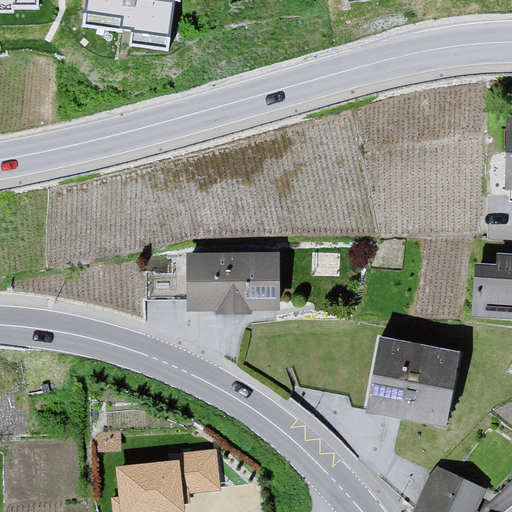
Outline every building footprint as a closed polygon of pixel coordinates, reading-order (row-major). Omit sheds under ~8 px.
[(0,0),(0,7),(38,9),(38,0),(0,0)] [(160,0),(82,0),(79,27),(138,34),(137,45),(171,49),(176,2),(160,0)] [(285,254),(193,254),(193,311),(285,311),(285,254)] [(511,260),(485,258),(481,315),(511,317),(511,260)] [(376,339),(366,411),(449,423),(459,351),(376,339)] [(172,458),(116,463),(119,495),(112,496),(113,511),(177,511),(185,511),(184,502),(191,501),(190,492),(221,489),(217,448),(171,452),(172,458)] [(445,469),(425,511),(466,511),(479,485),(445,469)]
